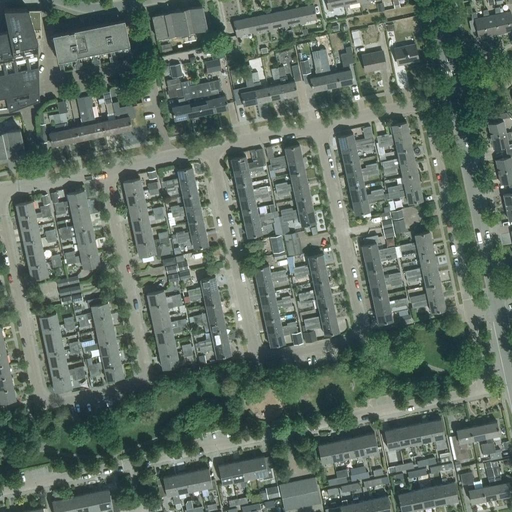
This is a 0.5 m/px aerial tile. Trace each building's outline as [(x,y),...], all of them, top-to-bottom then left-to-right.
[(344,5),(342,0),(326,0),(328,9),(328,8),(329,11),(333,10),(332,7),(344,5)] [(313,4),(297,8),(300,23),(301,23),(301,25),(305,24),(304,22),(316,19),(313,4)] [(206,28),(202,5),(152,16),(157,38),(206,28)] [(495,15),(498,14),(502,34),(511,31),(511,20),(510,12),(500,14),(499,7),(495,8),(495,15)] [(0,103),(7,102),(8,107),(24,105),(34,101),(39,99),(38,61),(38,39),(42,38),(42,37),(41,9),(27,10),(27,8),(4,8),(9,30),(0,31),(0,103)] [(300,23),(297,8),(281,11),(284,26),(285,26),(285,28),(289,27),(289,25),(300,23)] [(502,34),(498,14),(495,15),(489,16),(488,10),(483,11),(483,17),(487,17),(491,36),(502,34)] [(284,26),(281,11),(266,14),(269,29),(269,31),(273,30),(273,28),(284,26)] [(487,17),(483,17),(477,19),(476,12),(472,13),(472,20),(475,19),(477,30),(479,39),(491,36),(487,17)] [(250,18),(253,32),(253,34),(258,33),(257,31),(269,29),(266,14),(250,18)] [(253,32),(250,18),(234,21),(237,35),(237,37),(241,37),(241,35),(253,32)] [(469,21),(471,31),(477,30),(475,19),(472,20),(469,21)] [(58,59),(72,56),(129,45),(124,20),(104,24),(103,23),(53,34),(58,59)] [(294,37),(292,29),(285,31),(287,38),(294,37)] [(358,30),(351,32),(353,39),(360,37),(358,30)] [(203,38),(204,44),(214,42),(213,36),(203,38)] [(226,53),(234,52),(230,36),(223,38),(224,42),(226,53)] [(343,71),(336,73),(338,86),(352,83),(348,63),(354,62),(351,46),(349,38),(344,40),(346,53),(339,55),(343,71)] [(225,57),(222,43),(219,43),(210,45),(212,59),(225,57)] [(417,62),(416,56),(413,44),(393,48),(397,66),(417,62)] [(161,47),(162,53),(172,51),(171,45),(161,47)] [(385,68),(382,56),(381,50),(361,54),(365,72),(385,68)] [(118,60),(117,56),(117,55),(115,56),(114,51),(110,52),(111,56),(109,57),(110,62),(118,60)] [(93,60),(91,60),(92,66),(100,64),(99,59),(97,59),(96,54),(92,55),(93,60)] [(336,73),(329,74),(325,57),(319,59),(321,69),(323,75),(325,89),(338,86),(336,73)] [(75,69),(83,68),(81,62),(80,63),(79,58),(75,59),(76,64),(74,64),(75,69)] [(321,69),(319,59),(313,60),(315,71),(321,69)] [(222,70),(220,60),(206,63),(208,72),(222,70)] [(302,73),(310,72),(308,60),(300,61),(302,73)] [(172,77),(182,75),(180,63),(170,66),(172,77)] [(284,66),(278,67),(280,78),(281,84),(284,97),(297,94),(295,81),(288,82),(284,66)] [(278,67),(271,69),(273,79),(280,78),(278,67)] [(312,91),(325,89),(323,75),(321,69),(315,71),(316,77),(309,78),(312,91)] [(257,72),(251,73),(253,83),(257,102),(270,99),(268,87),(260,88),(259,82),(257,72)] [(251,73),(245,74),(247,84),(253,83),(251,73)] [(166,80),(168,90),(181,87),(179,78),(166,80)] [(219,81),(209,83),(215,112),(228,109),(226,96),(220,98),(218,92),(221,91),(219,81)] [(185,105),(188,117),(201,115),(199,102),(197,96),(195,85),(189,87),(188,83),(181,84),(182,87),(185,105)] [(199,102),(201,115),(215,112),(209,83),(202,84),(195,85),(197,96),(199,102)] [(240,90),(235,91),(237,104),(243,103),(244,105),(257,102),(253,83),(247,84),(248,87),(240,88),(240,90)] [(281,84),(268,87),(270,99),(284,97),(281,84)] [(175,89),(179,106),(171,107),(174,120),(188,117),(185,105),(182,87),(175,89)] [(114,113),(112,103),(110,91),(102,93),(105,104),(106,104),(108,115),(114,113)] [(128,107),(140,105),(138,93),(127,94),(128,107)] [(94,117),(90,95),(83,97),(86,108),(87,114),(92,137),(105,134),(102,121),(95,123),(94,117)] [(77,98),(79,109),(86,108),(83,97),(77,98)] [(56,102),(59,113),(65,142),(78,140),(76,127),(68,128),(67,122),(68,122),(65,112),(68,112),(65,100),(56,102)] [(122,117),(121,112),(119,101),(112,103),(114,113),(116,118),(118,131),(132,129),(129,116),(122,117)] [(56,131),(49,133),(52,145),(65,142),(59,113),(53,115),(56,131)] [(108,120),(102,121),(105,134),(118,131),(114,113),(108,115),(107,115),(108,120)] [(92,137),(87,114),(80,115),(82,125),(76,127),(78,140),(92,137)] [(506,133),(503,121),(488,124),(491,136),(506,133)] [(376,136),(377,142),(394,138),(409,135),(406,122),(391,125),(393,134),(388,135),(387,134),(376,136)] [(372,143),(373,143),(370,127),(362,128),(364,139),(354,141),(352,133),(338,137),(340,149),(372,143)] [(0,156),(24,151),(20,129),(0,132),(0,156)] [(493,148),(505,145),(507,151),(511,150),(511,143),(508,144),(507,140),(511,139),(510,132),(506,133),(491,136),(491,137),(490,138),(490,142),(492,143),(493,148)] [(409,135),(394,138),(377,142),(379,148),(395,145),(397,151),(411,148),(409,135)] [(340,149),(343,162),(358,159),(356,150),(361,149),(361,151),(373,149),(372,143),(340,149)] [(285,156),(280,157),(281,162),(301,158),(298,145),(283,148),(285,156)] [(397,151),(398,158),(381,161),(383,168),(395,165),(399,164),(414,161),(411,148),(397,151)] [(230,159),(233,172),(248,169),(253,168),(262,166),(265,166),(262,149),(254,151),(256,158),(255,158),(255,159),(253,160),(253,163),(247,164),(245,156),(230,159)] [(511,169),(511,162),(511,157),(511,156),(511,150),(507,151),(508,157),(496,160),(498,172),(511,169)] [(304,171),(301,158),(281,162),(282,168),(287,167),(289,174),(304,171)] [(359,167),(358,159),(343,162),(346,175),(360,172),(359,167)] [(399,164),(402,177),(417,174),(414,161),(399,164)] [(281,162),(270,164),(271,170),(282,168),(281,162)] [(383,168),(384,173),(396,171),(395,165),(383,168)] [(175,184),(180,183),(195,180),(193,167),(178,170),(179,178),(166,181),(167,186),(175,184)] [(233,172),(236,185),(250,182),(248,169),(233,172)] [(378,175),(377,169),(365,171),(366,174),(367,177),(378,175)] [(511,169),(498,172),(501,184),(508,182),(510,182),(511,188),(511,187),(511,169)] [(155,170),(148,172),(149,179),(156,178),(155,170)] [(292,187),(306,184),(304,171),(289,174),(291,183),(292,187)] [(346,175),(348,188),(363,185),(361,175),(360,172),(346,175)] [(388,193),(405,190),(420,187),(417,174),(402,177),(404,184),(387,188),(388,193)] [(127,194),(144,191),(141,178),(124,182),(127,194)] [(183,196),(198,193),(195,180),(180,183),(183,196)] [(236,185),(238,198),(253,195),(259,194),(268,192),(266,187),(258,189),(258,190),(252,192),(250,182),(236,185)] [(292,187),(294,200),(309,197),(306,184),(292,187)] [(348,188),(351,201),(366,198),(363,185),(348,188)] [(389,199),(406,195),(408,203),(422,200),(420,187),(405,190),(388,193),(389,199)] [(511,187),(511,188),(511,189),(511,192),(503,195),(506,208),(511,206),(511,187)] [(160,193),(159,188),(149,190),(150,196),(160,193)] [(381,189),(370,191),(372,197),(383,194),(381,189)] [(65,207),(71,206),(88,202),(85,190),(68,193),(70,201),(64,202),(65,207)] [(127,194),(129,207),(146,203),(144,191),(127,194)] [(201,206),(198,193),(183,196),(186,209),(201,206)] [(374,202),(384,200),(383,194),(372,197),(366,198),(351,201),(354,214),(368,211),(367,204),(374,202)] [(255,208),(253,195),(238,198),(241,211),(255,208)] [(312,210),(309,197),(294,200),(297,213),(312,210)] [(19,217),(36,213),(33,201),(16,204),(19,217)] [(73,218),(90,215),(88,202),(71,206),(73,218)] [(149,216),(146,203),(129,207),(132,219),(149,216)] [(203,219),(201,206),(186,209),(180,210),(171,212),(172,217),(181,215),(181,216),(187,215),(189,222),(203,219)] [(57,215),(66,213),(65,207),(56,209),(57,215)] [(241,211),(243,223),(258,220),(272,218),(271,213),(268,213),(268,212),(257,215),(255,208),(241,211)] [(280,210),(281,216),(292,214),(291,210),(291,208),(280,210)] [(400,209),(391,211),(392,219),(402,217),(400,209)] [(297,213),(292,214),(293,219),(298,218),(300,226),(315,223),(312,210),(297,213)] [(36,213),(19,217),(21,229),(38,226),(36,218),(42,216),(41,212),(36,213)] [(60,227),(61,234),(76,231),(93,227),(90,215),(73,218),(75,225),(60,227)] [(132,219),(134,232),(151,228),(149,216),(132,219)] [(272,218),(258,220),(243,223),(246,236),(261,233),(259,224),(265,223),(265,225),(274,224),(272,218)] [(203,219),(189,222),(191,232),(185,233),(184,231),(176,233),(177,238),(206,232),(203,219)] [(21,229),(24,242),(41,238),(38,226),(21,229)] [(93,227),(76,231),(61,234),(61,239),(71,237),(70,236),(77,234),(78,243),(95,240),(93,227)] [(395,236),(393,227),(383,230),(385,238),(395,236)] [(134,232),(137,244),(154,240),(151,228),(134,232)] [(45,230),(47,237),(56,235),(54,229),(45,230)] [(413,235),(415,242),(411,243),(399,245),(400,251),(431,244),(428,231),(413,235)] [(209,245),(206,232),(177,238),(179,243),(192,240),(194,248),(209,245)] [(297,237),(296,237),(295,232),(283,234),(287,255),(300,252),(297,237)] [(47,237),(48,243),(57,242),(56,235),(47,237)] [(281,235),(270,237),(272,245),(282,243),(281,235)] [(363,258),(395,252),(394,246),(377,250),(375,243),(378,242),(376,236),(377,236),(376,235),(362,238),(362,239),(363,239),(364,245),(361,245),(363,258)] [(162,244),(169,242),(168,237),(159,239),(154,240),(137,244),(139,256),(154,253),(155,256),(160,255),(162,244)] [(24,242),(26,254),(43,251),(41,238),(24,242)] [(386,239),(387,246),(394,245),(393,238),(386,239)] [(98,252),(95,240),(78,243),(81,256),(98,252)] [(282,243),(272,245),(273,253),(284,251),(282,243)] [(418,254),(419,261),(434,257),(431,244),(400,251),(401,257),(418,254)] [(26,254),(29,267),(46,263),(43,251),(26,254)] [(285,251),(273,253),(275,259),(286,257),(285,251)] [(98,252),(81,256),(75,257),(66,259),(67,264),(82,261),(83,268),(100,265),(98,252)] [(366,271),(381,268),(380,262),(396,258),(395,252),(363,258),(366,271)] [(309,267),(303,268),(303,266),(295,268),(292,268),(293,272),(293,273),(304,271),(309,270),(324,267),(321,254),(307,257),(309,267)] [(436,270),(434,257),(419,261),(421,269),(404,272),(405,277),(417,274),(422,273),(436,270)] [(187,261),(177,263),(179,270),(188,268),(187,261)] [(29,267),(32,279),(48,276),(46,263),(29,267)] [(253,268),(256,281),(271,278),(276,277),(285,275),(284,270),(270,273),(268,265),(253,268)] [(312,283),(327,280),(324,267),(309,270),(312,283)] [(381,268),(366,271),(369,284),(400,278),(399,273),(383,276),(381,268)] [(180,279),(190,277),(189,269),(179,271),(180,279)] [(424,286),(439,283),(436,270),(422,273),(424,286)] [(297,279),(305,277),(304,271),(293,273),(294,279),(297,279)] [(169,282),(179,280),(177,274),(168,276),(169,282)] [(418,278),(417,274),(405,277),(407,283),(418,280),(418,278)] [(203,292),(218,289),(215,276),(200,279),(202,290),(203,292)] [(67,278),(57,280),(58,286),(68,284),(67,278)] [(273,291),(271,278),(256,281),(259,294),(273,291)] [(369,284),(372,298),(386,294),(385,287),(402,283),(400,278),(369,284)] [(315,296),(330,293),(327,280),(312,283),(315,296)] [(410,297),(411,303),(422,300),(427,299),(442,296),(439,283),(424,286),(426,294),(410,297)] [(80,285),(70,287),(71,293),(81,291),(80,285)] [(220,302),(218,289),(203,292),(203,293),(197,294),(198,298),(204,297),(205,305),(220,302)] [(164,291),(147,294),(150,307),(166,303),(173,302),(171,296),(165,297),(164,291)] [(273,291),(259,294),(261,307),(276,304),(273,291)] [(315,296),(318,309),(332,306),(330,293),(315,296)] [(181,294),(171,296),(173,302),(182,300),(181,299),(181,294)] [(389,307),(386,294),(372,298),(374,310),(389,307)] [(93,312),(87,313),(88,319),(94,317),(111,314),(108,301),(106,302),(104,296),(88,300),(89,306),(91,306),(93,312)] [(445,309),(442,296),(427,299),(430,312),(445,309)] [(404,298),(393,300),(394,306),(405,304),(404,298)] [(166,303),(150,307),(152,319),(169,316),(167,308),(174,307),(173,302),(166,303)] [(202,320),(208,319),(223,316),(220,302),(205,305),(207,313),(201,314),(201,315),(202,319),(202,320)] [(276,304),(261,307),(264,320),(279,317),(276,304)] [(389,307),(374,310),(377,323),(392,320),(390,313),(407,309),(405,304),(394,306),(389,307)] [(335,319),(332,306),(318,309),(321,322),(335,319)] [(56,313),(39,316),(41,329),(58,325),(56,313)] [(78,315),(75,316),(76,321),(79,321),(88,319),(87,313),(78,315)] [(111,314),(94,317),(96,330),(113,326),(111,314)] [(400,322),(411,320),(410,314),(399,316),(400,322)] [(169,316),(152,319),(155,332),(172,328),(178,327),(176,322),(170,323),(169,316)] [(226,329),(223,316),(208,319),(202,320),(203,325),(203,326),(209,324),(211,332),(226,329)] [(264,320),(267,333),(281,330),(279,317),(264,320)] [(304,325),(315,323),(314,317),(303,320),(304,325)] [(338,332),(335,319),(321,322),(315,323),(304,325),(306,331),(322,327),(323,335),(338,332)] [(61,338),(58,325),(41,329),(44,341),(61,338)] [(172,328),(155,332),(157,344),(174,341),(173,334),(188,331),(187,325),(178,327),(172,328)] [(113,326),(96,330),(99,342),(116,339),(113,326)] [(287,329),(281,330),(267,333),(269,346),(284,343),(283,336),(288,335),(288,334),(296,332),(295,327),(287,329)] [(228,342),(226,329),(211,332),(212,339),(207,341),(208,345),(208,346),(214,345),(228,342)] [(311,331),(303,333),(306,342),(313,341),(311,331)] [(292,334),(295,344),(302,343),(299,332),(292,334)] [(92,337),(83,339),(84,345),(93,344),(94,344),(92,337)] [(61,338),(44,341),(47,354),(63,350),(61,338)] [(116,339),(99,342),(102,355),(118,351),(116,339)] [(174,341),(157,344),(160,357),(177,353),(174,341)] [(231,355),(228,342),(214,345),(208,346),(209,351),(215,350),(216,358),(231,355)] [(47,354),(49,366),(66,363),(63,350),(47,354)] [(103,361),(88,364),(90,370),(99,368),(104,367),(121,364),(118,351),(102,355),(103,361)] [(177,353),(160,357),(162,369),(179,366),(177,353)] [(0,377),(10,375),(8,363),(0,364),(0,377)] [(66,363),(49,366),(52,378),(69,375),(66,363)] [(121,364),(104,367),(107,380),(124,376),(121,364)] [(0,389),(13,387),(10,375),(0,377),(0,389)] [(71,387),(69,375),(52,378),(54,391),(71,387)] [(0,402),(15,399),(13,387),(0,389),(0,402)] [(433,440),(444,438),(440,419),(429,421),(433,440)] [(429,421),(417,424),(421,442),(433,440),(429,421)] [(496,422),(483,424),(485,437),(486,443),(487,443),(489,454),(490,460),(502,457),(500,448),(495,450),(492,436),(498,435),(496,422)] [(406,426),(410,445),(421,442),(417,424),(406,426)] [(485,437),(483,424),(469,427),(472,440),(485,437)] [(410,445),(406,426),(395,429),(399,447),(400,447),(410,445)] [(469,427),(456,429),(458,442),(452,443),(456,460),(468,458),(465,441),(472,440),(469,427)] [(399,447),(395,429),(383,431),(387,449),(395,448),(396,451),(400,450),(400,447),(399,447)] [(378,456),(377,452),(374,433),(362,436),(366,454),(373,453),(374,457),(378,456)] [(367,457),(366,454),(362,436),(351,438),(355,456),(362,455),(363,458),(367,457)] [(356,460),(355,456),(351,438),(340,440),(344,458),(350,457),(351,460),(356,460)] [(344,458),(340,440),(329,442),(332,461),(344,458)] [(329,442),(318,445),(321,463),(332,461),(329,442)] [(480,444),(482,455),(489,454),(487,443),(486,443),(480,444)] [(263,457),(252,459),(256,477),(263,476),(263,479),(273,477),(271,468),(266,469),(263,457)] [(256,477),(252,459),(241,461),(244,480),(256,477)] [(241,461),(229,464),(233,482),(240,481),(240,484),(240,487),(246,486),(244,480),(241,461)] [(218,466),(222,484),(233,482),(229,464),(218,466)] [(359,473),(358,473),(359,479),(369,477),(368,471),(366,472),(365,466),(358,467),(359,473)] [(494,479),(501,477),(498,467),(492,468),(494,479)] [(211,480),(208,468),(197,471),(201,489),(206,488),(207,491),(216,490),(214,480),(211,480)] [(488,480),(494,479),(492,468),(485,470),(488,480)] [(197,471),(185,473),(189,491),(201,489),(197,471)] [(482,487),(480,480),(480,481),(473,482),(471,472),(460,474),(462,485),(467,484),(469,490),(468,490),(470,503),(484,500),(482,487)] [(178,494),(189,491),(185,473),(174,475),(178,494)] [(173,500),(174,505),(175,505),(176,508),(181,507),(178,494),(174,475),(163,478),(157,480),(160,497),(173,495),(174,500),(173,500)] [(312,491),(318,490),(315,477),(309,478),(312,491)] [(441,478),(442,484),(446,503),(458,500),(454,482),(447,483),(446,477),(441,478)] [(495,485),(497,498),(511,495),(509,482),(502,483),(501,477),(494,479),(495,485)] [(303,480),(306,492),(312,491),(309,478),(303,480)] [(484,500),(497,498),(495,485),(494,479),(488,480),(489,486),(482,487),(484,500)] [(306,492),(303,480),(297,481),(300,494),(306,492)] [(291,482),(294,495),(300,494),(297,481),(291,482)] [(294,495),(291,482),(285,483),(288,496),(294,495)] [(279,485),(282,497),(288,496),(285,483),(279,485)] [(446,503),(442,484),(431,486),(435,505),(446,503)] [(280,496),(277,485),(265,488),(268,499),(280,496)] [(420,489),(423,507),(435,505),(431,486),(420,489)] [(401,511),(412,509),(408,491),(407,491),(406,488),(397,490),(397,493),(401,511)] [(106,509),(106,511),(118,511),(120,511),(116,494),(109,496),(108,489),(97,492),(100,510),(106,509)] [(408,491),(412,509),(423,507),(420,489),(408,491)] [(312,491),(315,504),(321,503),(318,490),(312,491)] [(306,492),(309,505),(315,504),(312,491),(306,492)] [(89,511),(91,511),(100,510),(97,492),(85,494),(89,511)] [(303,506),(309,505),(306,492),(300,494),(303,506)] [(74,496),(77,511),(89,511),(85,494),(74,496)] [(300,494),(294,495),(296,508),(303,506),(300,494)] [(290,509),(296,508),(294,495),(288,496),(290,509)] [(63,499),(65,511),(77,511),(74,496),(63,499)] [(290,509),(288,496),(282,497),(284,510),(290,509)] [(390,511),(387,496),(376,498),(378,511),(390,511)] [(354,503),(353,503),(354,511),(366,511),(364,500),(359,502),(358,497),(353,498),(354,503)] [(364,500),(366,511),(378,511),(376,498),(364,500)] [(52,501),(53,511),(65,511),(63,499),(52,501)] [(342,500),(343,505),(342,505),(343,511),(354,511),(353,503),(348,504),(347,499),(342,500)] [(330,503),(331,508),(324,509),(324,511),(343,511),(342,505),(336,507),(335,502),(330,503)]
